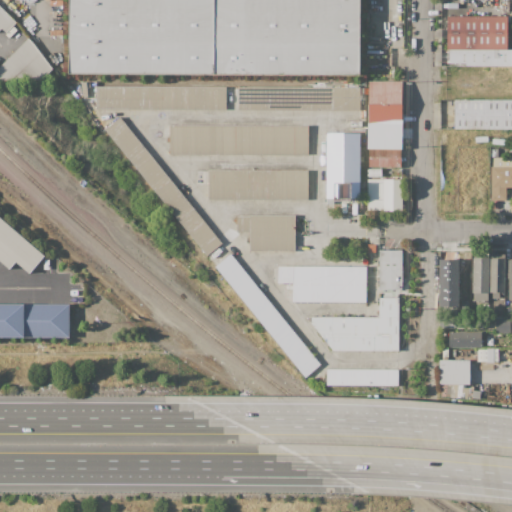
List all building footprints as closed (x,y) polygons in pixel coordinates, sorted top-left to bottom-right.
[(0,0),(0,7),(16,23),(6,33),(1,28),(0,29),(0,0)] [(69,73),(69,0),(359,0),(359,75),(69,73)] [(447,49),(447,17),(507,17),(507,49),(447,49)] [(0,66),(28,38),(53,68),(40,80),(0,80),(0,66)] [(449,50),(511,50),(511,66),(465,66),(465,63),(449,63),(449,50)] [(368,104),(368,81),(402,81),(402,104),(368,104)] [(96,109),(96,85),(226,87),(226,110),(96,109)] [(238,109),(238,86),(359,87),(359,110),(238,109)] [(454,100),(511,100),(511,128),(454,128),(454,100)] [(368,127),(368,105),(402,105),(402,127),(368,127)] [(206,255),(105,130),(120,117),(221,242),(206,255)] [(169,154),(170,124),(307,125),(307,155),(169,154)] [(368,149),(368,127),(402,128),(402,149),(368,149)] [(326,204),(327,133),(360,133),(359,201),(361,201),(361,207),(336,207),(336,204),(326,204)] [(368,166),(369,149),(402,150),(402,167),(368,166)] [(491,200),(491,166),(492,166),(492,158),(511,158),(511,187),(505,187),(505,200),(491,200)] [(308,170),(307,200),(208,199),(208,169),(308,170)] [(368,177),(368,169),(381,169),(381,177),(368,177)] [(197,170),(207,170),(207,184),(197,184),(197,170)] [(368,210),(368,179),(402,179),(402,210),(368,210)] [(295,215),(294,251),(249,250),(249,232),(237,232),(237,215),(295,215)] [(0,217),(44,255),(28,273),(15,262),(9,269),(0,261),(0,217)] [(379,289),(379,251),(400,251),(400,289),(379,289)] [(304,377),(215,266),(230,254),(319,365),(304,377)] [(472,258),(489,258),(488,293),(472,293),(472,258)] [(490,258),(505,259),(504,293),(499,293),(499,298),(492,298),(492,292),(489,292),(490,258)] [(458,259),(439,259),(438,306),(457,307),(458,259)] [(365,302),(293,301),(293,282),(277,282),(277,266),(366,266),(365,302)] [(332,350),(306,317),(379,317),(379,298),(398,298),(399,349),(332,350)] [(0,304),(69,305),(69,338),(0,337),(0,304)] [(496,333),(496,317),(510,317),(510,333),(496,333)] [(449,348),(448,332),(480,331),(481,346),(449,348)] [(477,361),(477,349),(498,349),(498,361),(477,361)] [(438,383),(468,383),(469,359),(438,359),(438,383)] [(326,368),(397,368),(397,387),(326,386),(326,368)] [(442,383),(451,384),(451,383),(458,383),(458,385),(462,385),(462,384),(469,385),(468,398),(441,397),(442,383)] [(471,399),(472,390),(479,391),(479,399),(471,399)]
